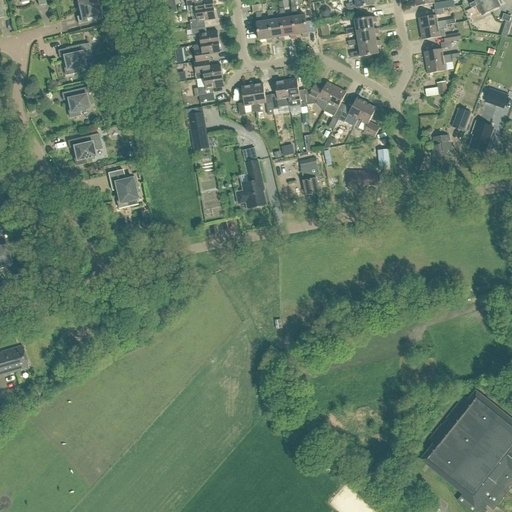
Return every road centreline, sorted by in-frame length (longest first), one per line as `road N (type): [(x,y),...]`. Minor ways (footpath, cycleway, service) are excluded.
road 1 (unclassified): [(101,273),(406,206)]
road 2 (residential): [(236,0),(248,67),(321,58),(393,99)]
road 3 (residential): [(101,273),(40,161)]
road 4 (residential): [(40,161),(16,109),(19,39)]
